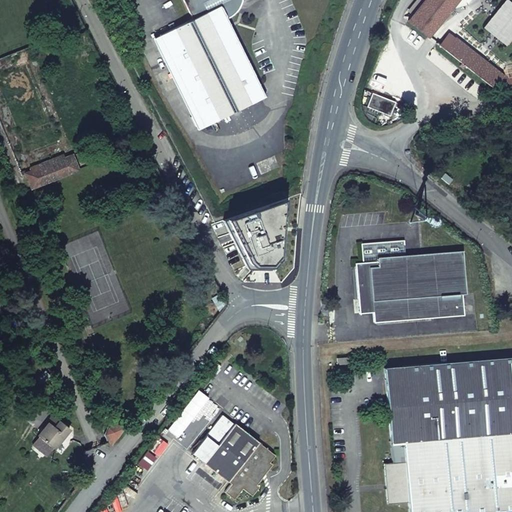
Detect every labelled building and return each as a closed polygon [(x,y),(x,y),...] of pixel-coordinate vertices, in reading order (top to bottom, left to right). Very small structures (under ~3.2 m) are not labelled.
[(204,126),(261,98),(255,87),(259,85),(227,19),(231,16),(234,14),(237,10),(239,7),(241,2),(241,0),(183,0),(193,20),(159,36),(204,126)] [(415,0),(407,11),(412,15),(423,0),(415,0)] [(427,37),(456,0),(423,0),(412,15),(407,20),(427,37)] [(196,130),(204,126),(159,36),(152,39),(196,130)] [(255,87),(261,98),(264,96),(259,85),(255,87)] [(27,178),(31,187),(43,183),(77,170),(72,157),(64,160),(63,158),(32,170),(27,178)] [(26,173),(8,180),(13,194),(31,187),(27,178),(26,173)] [(360,245),(362,264),(377,263),(376,259),(403,257),(402,242),(360,245)] [(461,251),(447,253),(448,262),(462,260),(461,251)] [(445,319),(456,318),(456,314),(464,313),(462,295),(465,295),(462,260),(448,262),(447,253),(403,257),(376,259),(377,263),(362,264),(354,265),(357,301),(360,301),(360,306),(367,311),(372,310),(373,314),(374,325),(437,320),(437,316),(444,315),(445,319)] [(358,315),(373,314),(372,310),(367,311),(360,306),(360,301),(357,301),(358,315)] [(511,511),(511,358),(383,369),(391,464),(382,465),(386,505),(406,504),(406,511),(511,511)] [(191,454),(230,485),(224,493),(233,501),(242,490),(251,497),(258,488),(255,486),(271,466),(269,464),(274,457),(222,415),(191,454)] [(69,428),(54,416),(37,436),(39,437),(33,444),(46,455),(53,447),(54,448),(69,428)] [(126,429),(116,424),(107,426),(104,434),(107,440),(112,446),(126,429)] [(57,511),(74,491),(68,486),(52,508),(57,511)]
